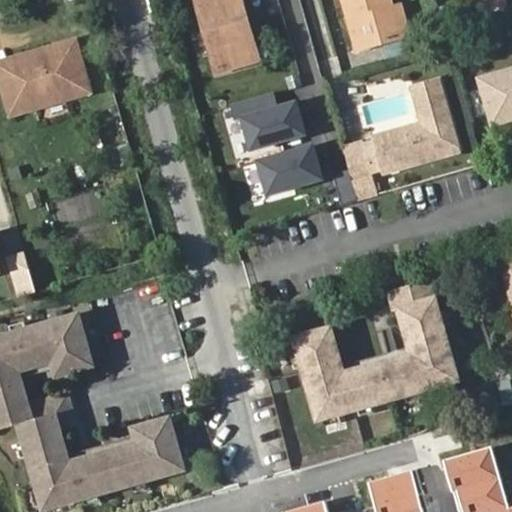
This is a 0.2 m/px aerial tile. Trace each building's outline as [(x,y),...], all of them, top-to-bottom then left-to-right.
[(243,0),(233,2),(232,0),(198,0),(219,75),(253,66),(242,26),(251,23),(244,0),(243,0)] [(397,45),(390,18),(385,0),(338,0),(355,57),(397,45)] [(401,14),(390,18),(397,45),(409,42),(401,14)] [(242,26),(253,66),(262,64),(251,23),(242,26)] [(74,48),(49,56),(51,62),(76,55),(74,48)] [(0,76),(0,84),(9,115),(14,130),(37,123),(35,116),(63,108),(62,101),(87,93),(76,55),(51,62),(49,56),(19,64),(22,70),(0,76)] [(0,69),(0,76),(22,70),(19,64),(0,69)] [(511,124),(511,74),(477,85),(490,131),(511,124)] [(438,84),(410,92),(420,126),(373,140),(384,179),(437,163),(436,158),(456,152),(438,84)] [(89,100),(87,93),(62,101),(63,108),(89,100)] [(301,96),(240,114),(265,197),(326,180),(301,96)] [(208,137),(237,128),(231,107),(202,116),(208,137)] [(361,147),(343,153),(351,183),(370,177),(361,147)] [(436,158),(437,163),(458,156),(456,152),(436,158)] [(273,223),(305,214),(300,197),(268,206),(273,223)] [(511,250),(504,253),(496,255),(511,311),(511,250)] [(401,307),(396,308),(405,341),(416,338),(419,351),(331,376),(327,363),(338,360),(329,328),(291,338),(315,420),(456,380),(427,279),(387,290),(390,304),(399,301),(401,307)] [(399,301),(390,304),(392,310),(396,308),(401,307),(399,301)] [(69,369),(96,362),(81,310),(0,332),(0,426),(20,420),(44,506),(186,466),(171,415),(145,422),(149,436),(60,462),(57,449),(67,446),(61,424),(77,420),(73,405),(67,407),(63,392),(32,401),(25,380),(15,383),(11,370),(65,355),(69,369)] [(494,445),(448,456),(462,511),(511,511),(511,506),(510,507),(494,445)] [(326,511),(323,503),(291,511),(326,511)]
